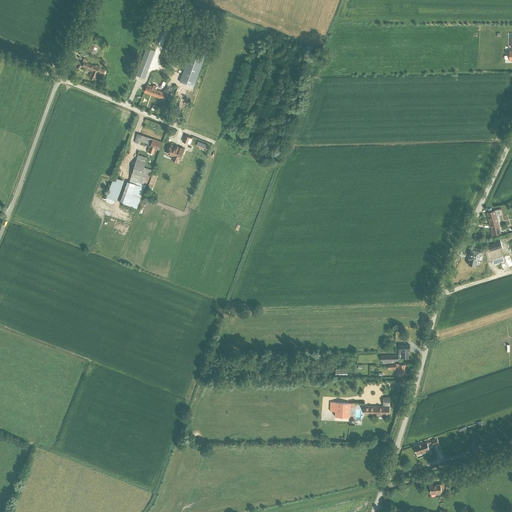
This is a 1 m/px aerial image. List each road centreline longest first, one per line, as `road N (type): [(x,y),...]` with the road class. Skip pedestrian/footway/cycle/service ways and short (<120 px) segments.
road 1 (residential): [(511,139),(446,276),(373,511)]
road 2 (residential): [(216,142),(58,78)]
road 3 (residential): [(58,78),(0,237)]
